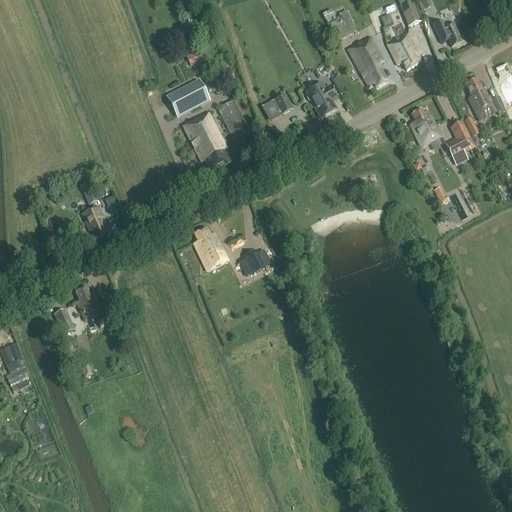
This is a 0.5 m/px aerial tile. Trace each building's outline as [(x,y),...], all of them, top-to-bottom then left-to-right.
[(421,24),(411,0),(396,0),(408,29),(421,24)] [(371,9),(364,12),(367,18),(374,15),(371,9)] [(339,17),(335,19),(331,11),(322,15),(326,23),(329,30),(336,44),(357,34),(346,11),(338,15),(339,17)] [(443,22),(433,27),(441,45),(448,42),(451,49),(461,44),(458,38),(459,37),(453,24),(445,27),(443,22)] [(421,62),(415,50),(416,50),(408,35),(387,46),(397,67),(402,65),(407,72),(417,67),(421,62)] [(374,86),(375,90),(387,83),(380,71),(379,66),(383,63),(370,39),(348,51),(369,89),(374,86)] [(196,52),(186,58),(190,68),(201,63),(196,52)] [(511,87),(511,76),(510,73),(508,73),(505,66),(497,70),(501,77),(499,78),(505,91),(511,87)] [(479,122),(496,114),(497,113),(491,102),(489,98),(486,99),(477,81),(465,87),(472,100),(468,101),(479,122)] [(180,116),(208,102),(198,83),(170,98),(180,116)] [(322,85),(306,93),(308,96),(307,99),(309,102),(311,103),(321,120),(336,111),(332,103),(337,100),(330,88),(325,91),(322,85)] [(274,102),(282,116),(292,110),(285,96),(274,102)] [(498,98),(491,102),(497,113),(496,114),(498,117),(506,114),(498,98)] [(252,138),(233,102),(217,111),(236,146),(252,138)] [(410,127),(421,149),(442,139),(428,112),(424,114),(422,111),(411,116),(415,124),(410,127)] [(229,165),(223,153),(227,151),(208,114),(183,128),(201,164),(205,162),(211,174),(229,165)] [(474,125),(470,127),(477,143),(479,142),(476,137),(479,135),(474,125)] [(472,139),(474,144),(477,143),(470,127),(466,128),(472,139)] [(445,146),(453,160),(475,149),(468,134),(456,140),(445,146)] [(424,167),(418,170),(421,177),(428,174),(424,167)] [(92,230),(96,240),(107,235),(102,225),(105,223),(99,209),(94,211),(92,205),(98,202),(90,184),(81,188),(91,212),(82,216),(89,232),(92,230)] [(433,192),(441,207),(449,203),(446,198),(444,199),(439,189),(433,192)] [(194,245),(207,274),(228,263),(214,235),(210,237),(207,230),(195,236),(198,243),(194,245)] [(256,252),(244,258),(245,261),(239,263),(243,271),(249,268),(253,276),(265,270),(264,269),(270,266),(263,252),(257,254),(256,252)] [(236,286),(232,289),(238,297),(242,294),(236,286)] [(87,289),(75,294),(80,303),(76,304),(85,323),(96,318),(96,320),(101,329),(118,321),(114,312),(103,317),(94,296),(91,298),(87,289)] [(62,337),(75,332),(66,311),(53,316),(62,337)] [(75,356),(70,340),(61,343),(66,359),(75,356)] [(9,347),(9,348),(14,363),(19,361),(19,363),(22,362),(16,344),(9,347)] [(14,363),(9,348),(1,351),(7,367),(14,363)] [(17,386),(29,380),(24,369),(23,370),(19,363),(19,361),(14,363),(7,367),(6,368),(10,375),(5,378),(11,389),(11,388),(13,393),(19,390),(17,386)] [(93,376),(87,365),(79,369),(84,380),(93,376)] [(16,408),(31,402),(27,391),(12,397),(16,408)]
